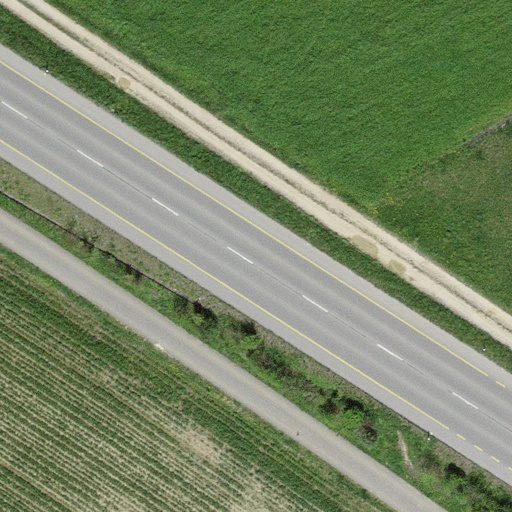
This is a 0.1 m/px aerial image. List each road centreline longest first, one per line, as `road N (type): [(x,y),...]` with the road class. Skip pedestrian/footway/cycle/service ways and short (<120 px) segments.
road 1 (secondary): [(0,108),(511,436)]
road 2 (track): [(511,331),(21,0)]
road 3 (track): [(0,235),(409,511)]
